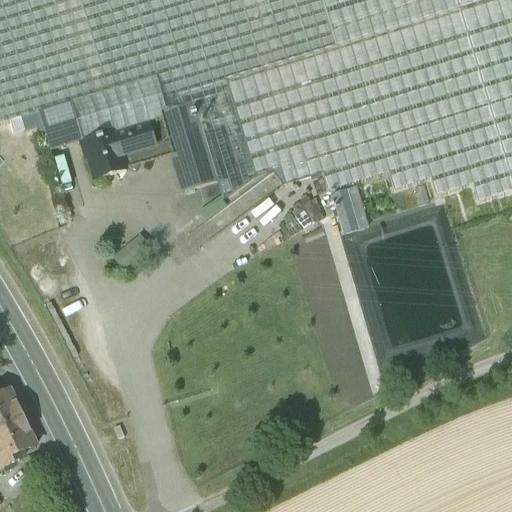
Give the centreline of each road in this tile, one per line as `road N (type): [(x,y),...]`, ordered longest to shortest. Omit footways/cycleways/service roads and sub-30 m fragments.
road 1 (unclassified): [(511,359),(467,373),(198,511)]
road 2 (secondary): [(102,511),(36,366),(0,309)]
